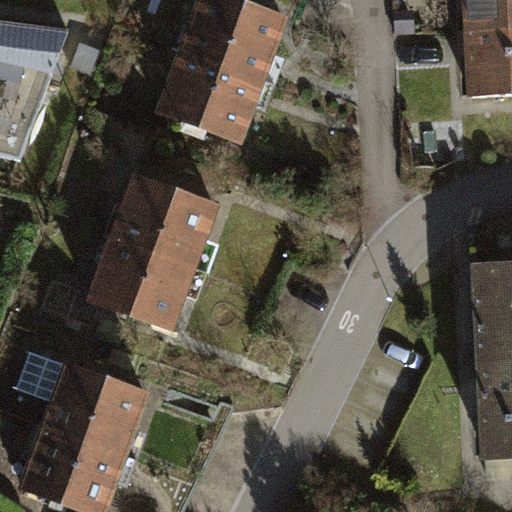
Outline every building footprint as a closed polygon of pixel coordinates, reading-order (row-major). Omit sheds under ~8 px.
[(204,0),(185,53),(262,81),(284,21),(227,0),(204,0)] [(511,0),(470,0),(472,33),(511,30),(511,0)] [(71,33),(0,22),(0,154),(22,160),(71,33)] [(476,99),(511,96),(511,30),(472,33),(476,99)] [(162,116),(239,143),(262,81),(185,53),(162,116)] [(211,219),(215,207),(139,179),(117,241),(193,269),(211,219)] [(166,340),(245,369),(300,254),(211,219),(193,269),(170,330),(166,340)] [(170,330),(193,269),(117,241),(94,302),(170,330)] [(511,461),(511,268),(482,270),(491,463),(511,461)] [(147,396),(33,354),(18,392),(57,406),(49,428),(125,456),(147,396)] [(171,511),(216,421),(147,396),(125,456),(104,511),(171,511)] [(104,511),(125,456),(49,428),(25,490),(85,511),(104,511)]
